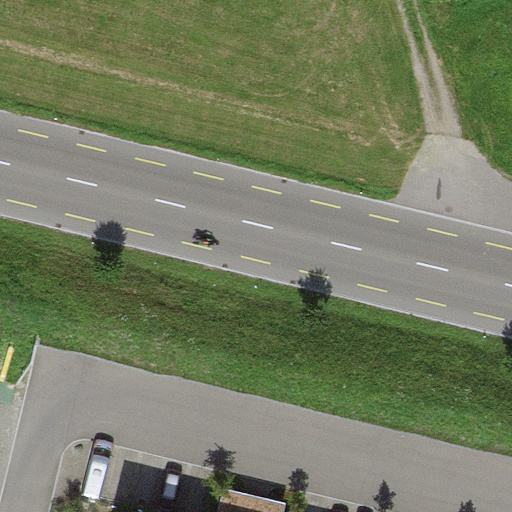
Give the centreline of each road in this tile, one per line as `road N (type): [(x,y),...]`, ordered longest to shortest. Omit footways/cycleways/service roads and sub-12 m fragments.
road 1 (primary): [(0,165),(511,288)]
road 2 (track): [(446,272),(464,201),(407,0)]
